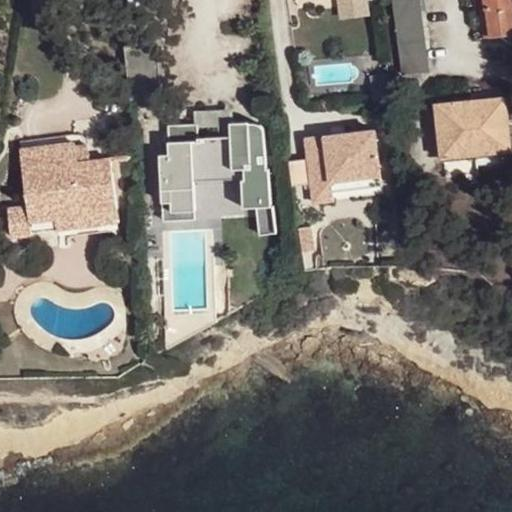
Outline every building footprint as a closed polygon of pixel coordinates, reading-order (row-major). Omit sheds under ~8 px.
[(417,0),(392,0),(403,73),(427,70),(417,0)] [(478,0),(483,38),(511,34),(507,0),(478,0)] [(434,107),(439,156),(506,149),(501,100),(434,107)] [(169,214),(192,213),(191,184),(191,174),(248,172),(246,123),(227,124),(227,127),(217,127),(217,138),(195,138),(195,141),(166,142),(166,155),(158,155),(159,202),(162,202),(163,212),(169,212),(169,214)] [(371,130),(303,139),(312,203),(331,200),(330,191),(329,181),(377,175),(371,130)] [(25,206),(6,209),(9,235),(116,221),(107,158),(87,161),(86,153),(73,155),(72,146),(71,135),(17,142),(25,206)] [(84,145),(72,146),(73,155),(86,153),(84,145)] [(248,172),(191,174),(191,184),(248,182),(248,172)] [(329,181),(330,191),(379,185),(377,175),(329,181)]
